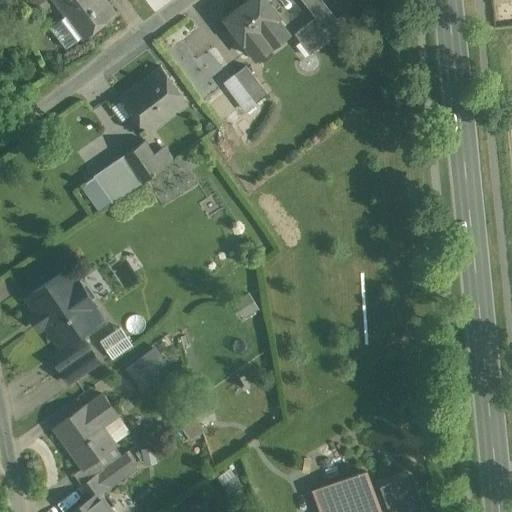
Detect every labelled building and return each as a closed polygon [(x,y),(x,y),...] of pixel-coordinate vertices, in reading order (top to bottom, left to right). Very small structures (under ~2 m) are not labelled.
[(116,13),(105,0),(53,0),(65,16),(50,28),(66,49),(81,37),(83,39),(116,13)] [(278,16),(266,0),(248,0),(225,18),(255,57),(289,32),(277,17),(278,16)] [(336,18),(322,0),(302,0),(315,17),(323,28),(336,18)] [(336,18),(323,28),(331,38),(352,22),(344,12),(336,18)] [(315,17),(295,33),(310,54),(331,38),(323,28),(315,17)] [(268,93),(246,65),(235,73),(257,102),(268,93)] [(161,66),(119,96),(145,133),(187,102),(161,66)] [(143,141),(94,175),(113,202),(162,168),(143,141)] [(76,285),(66,270),(28,296),(38,311),(35,312),(44,325),(46,323),(59,341),(75,330),(78,334),(96,321),(87,308),(93,303),(79,282),(76,285)] [(253,294),(239,298),(244,314),(258,310),(253,294)] [(113,356),(134,343),(122,326),(102,339),(113,356)] [(81,336),(52,357),(69,382),(99,361),(81,336)] [(157,346),(126,367),(143,392),(159,381),(153,373),(169,362),(157,346)] [(85,405),(55,427),(84,467),(84,468),(96,459),(115,446),(97,421),(113,411),(116,415),(118,414),(103,394),(86,406),(85,405)] [(188,438),(205,432),(198,412),(180,418),(188,438)] [(101,470),(112,485),(139,464),(128,451),(103,469),(101,470)] [(96,459),(84,468),(84,467),(74,474),(82,484),(101,470),(103,469),(96,459)] [(101,470),(82,484),(91,497),(98,493),(99,494),(112,485),(101,470)] [(416,511),(404,478),(383,486),(385,492),(375,495),(366,471),(313,490),(320,510),(326,508),(328,511),(416,511)] [(91,497),(72,511),(111,511),(99,494),(98,493),(91,497)]
